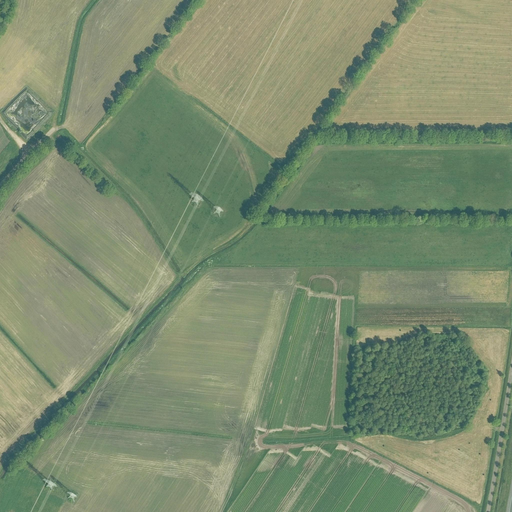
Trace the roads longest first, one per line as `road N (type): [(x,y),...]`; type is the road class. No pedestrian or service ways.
road 1 (track): [(511,145),(309,143)]
road 2 (unclassified): [(487,511),(511,367)]
